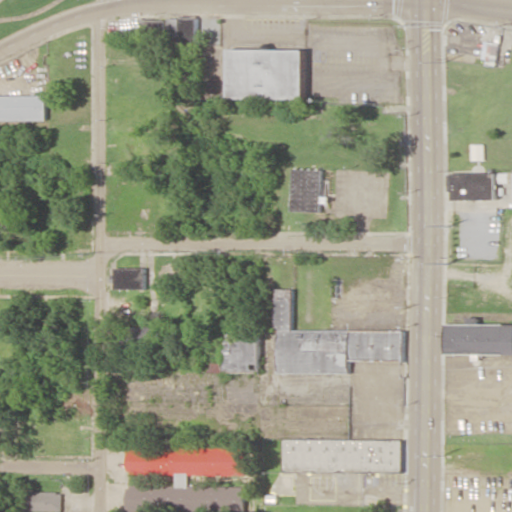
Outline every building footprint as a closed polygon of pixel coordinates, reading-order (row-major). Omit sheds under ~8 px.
[(229,99),(306,100),(306,49),(230,49),(229,99)] [(0,95),(0,121),(48,121),(47,95),(0,95)] [(485,160),(484,144),(471,144),(471,160),(485,160)] [(322,212),(323,169),(293,168),(292,212),(322,212)] [(453,200),(498,200),(498,183),(511,182),(511,172),(453,173),(453,200)] [(145,268),(115,268),(115,289),(145,289),(145,268)] [(406,331),(293,330),(293,289),(275,289),(274,330),(279,330),(278,373),(351,373),(351,360),(405,361),(406,331)] [(511,323),(448,323),(447,354),(511,354),(511,323)] [(259,373),(260,330),(223,330),(222,372),(259,373)] [(404,439),(283,439),(283,472),(404,472),(404,439)] [(245,450),(127,448),(126,473),(175,474),(175,487),(127,486),(126,510),(246,511),(246,487),(187,487),(188,474),(245,474),(245,450)] [(292,487),(292,475),(280,475),(280,487),(292,487)] [(62,492),(32,492),(32,510),(61,511),(62,492)]
